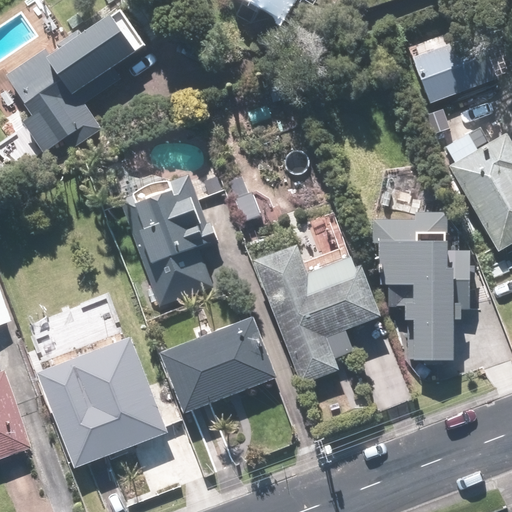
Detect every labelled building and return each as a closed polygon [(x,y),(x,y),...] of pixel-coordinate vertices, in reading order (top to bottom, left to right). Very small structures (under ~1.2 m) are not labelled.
[(255,0),(267,6),(270,0),(312,0),(336,13),(342,0),(255,0)] [(146,47),(121,9),(51,55),(47,50),(8,75),(35,116),(29,120),(52,155),(101,123),(80,91),(146,47)] [(478,22),(407,45),(427,106),(498,83),(478,22)] [(449,169),(498,252),(511,244),(511,146),(505,135),(449,169)] [(144,226),(132,230),(159,307),(215,287),(202,252),(209,250),(192,202),(225,191),(216,164),(133,193),(144,226)] [(255,191),(234,199),(242,222),(263,215),(255,191)] [(416,222),(372,223),(373,244),(378,244),(379,286),(387,285),(387,307),(405,307),(406,360),(453,359),(451,269),(446,270),(445,213),(416,214),(416,222)] [(295,245),(254,261),(301,385),(338,371),(334,360),(354,353),(345,329),(379,316),(356,257),(307,275),(295,245)] [(0,324),(8,322),(0,296),(0,324)] [(252,318),(161,354),(184,412),(274,376),(252,318)] [(131,338),(38,373),(75,467),(167,432),(131,338)] [(0,457),(25,449),(0,376),(0,457)]
